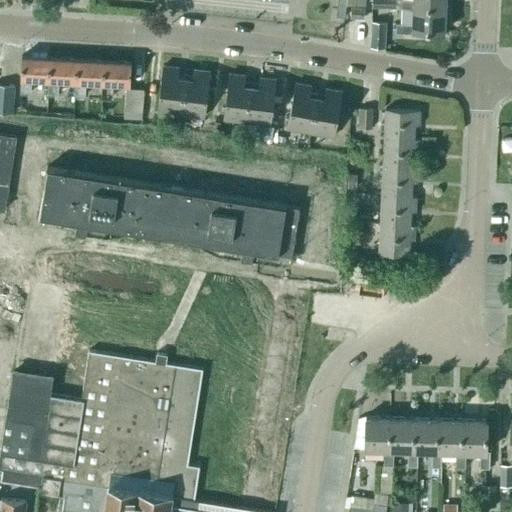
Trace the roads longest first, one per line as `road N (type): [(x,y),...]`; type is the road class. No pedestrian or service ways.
road 1 (residential): [(488,86),(110,34),(0,28)]
road 2 (residential): [(424,319),(460,290),(481,226),(488,86)]
road 3 (residential): [(305,511),(325,411),(342,376),(424,319)]
